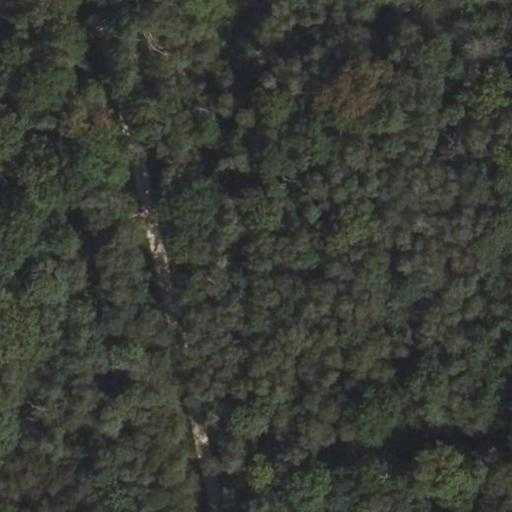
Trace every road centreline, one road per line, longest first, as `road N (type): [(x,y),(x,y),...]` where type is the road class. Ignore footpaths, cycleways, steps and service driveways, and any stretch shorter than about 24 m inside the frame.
road 1 (track): [(213,511),(144,217)]
road 2 (track): [(144,217),(93,0)]
